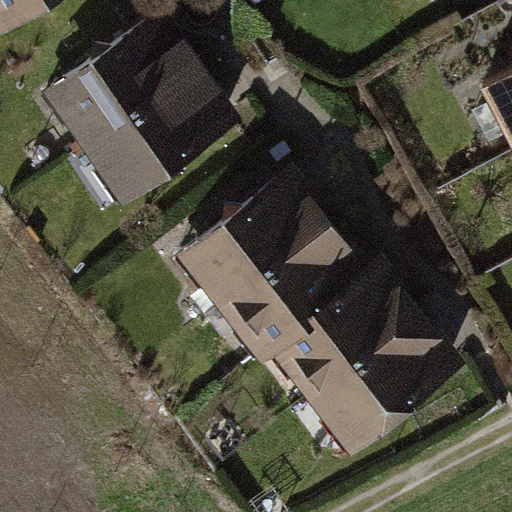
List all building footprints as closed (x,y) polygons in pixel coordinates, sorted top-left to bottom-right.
[(0,0),(0,31),(48,0),(0,0)] [(83,147),(205,64),(164,4),(42,88),(83,147)] [(511,56),(511,69),(480,86),(511,145),(511,56)] [(243,119),(205,64),(83,147),(121,203),(243,119)] [(175,252),(220,308),(331,221),(312,196),(318,192),(293,160),(175,252)] [(262,363),(272,354),(312,323),(304,313),(372,260),(354,238),(348,242),(331,221),(220,308),(262,363)] [(272,354),(308,399),(422,310),(402,285),(407,282),(383,251),(372,260),(304,313),(312,323),(272,354)] [(308,399),(350,453),(468,361),(443,329),(439,332),(422,310),(308,399)]
